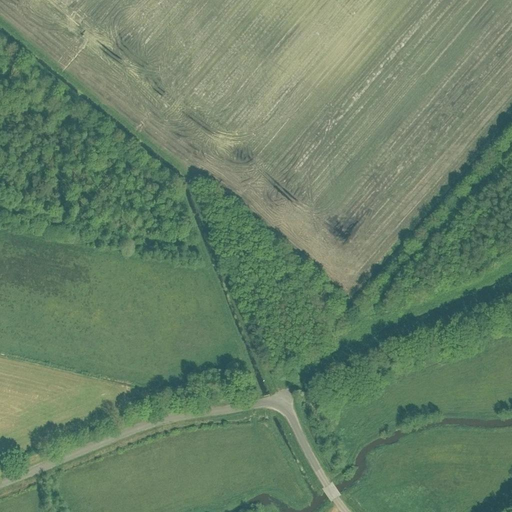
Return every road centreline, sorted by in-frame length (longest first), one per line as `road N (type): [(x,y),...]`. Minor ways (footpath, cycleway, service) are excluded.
road 1 (unclassified): [(0,484),(151,423),(279,399)]
road 2 (track): [(279,399),(189,168)]
road 3 (unclassified): [(346,511),(279,399)]
